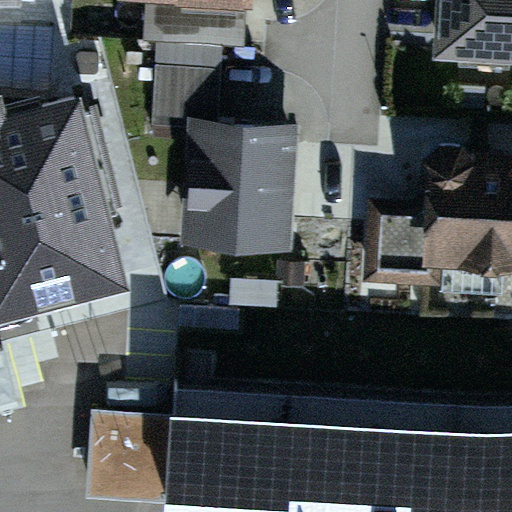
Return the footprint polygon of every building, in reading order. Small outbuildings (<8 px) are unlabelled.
[(47,0),(0,0),(0,8),(47,11),(47,0)] [(511,0),(428,0),(424,57),(511,62),(511,0)] [(0,102),(0,329),(142,295),(88,81),(0,102)] [(299,118),(194,111),(184,244),(290,252),(299,118)] [(511,145),(422,140),(414,255),(511,261),(511,145)] [(511,386),(186,376),(183,434),(123,431),(123,490),(511,506),(511,386)]
